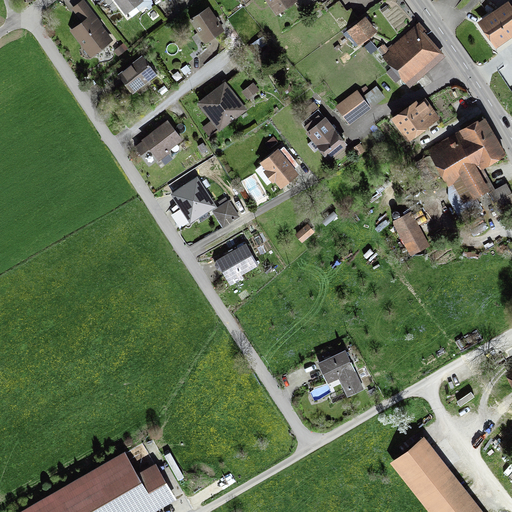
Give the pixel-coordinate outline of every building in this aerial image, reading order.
[(114,39),(84,0),(81,0),(71,7),(81,21),(70,29),(90,56),(114,39)] [(115,0),(121,7),(119,9),(124,15),(128,12),(132,17),(146,6),(149,10),(155,5),(152,1),(153,1),(152,0),(115,0)] [(266,0),(276,14),(298,0),(297,0),(266,0)] [(482,23),(495,41),(511,28),(511,1),(494,14),(482,23)] [(204,41),(205,42),(225,29),(209,5),(188,19),(198,32),(194,35),(200,44),(204,41)] [(390,10),(386,5),(380,9),(384,14),(390,10)] [(358,44),(359,45),(377,30),(365,15),(344,33),(355,46),(358,44)] [(388,47),(384,43),(377,49),(410,87),(446,55),(425,31),(427,30),(419,21),(393,44),(392,43),(388,47)] [(267,43),(263,36),(253,42),(257,49),(267,43)] [(377,48),(371,40),(364,46),(371,54),(377,48)] [(128,49),(123,43),(114,50),(119,56),(128,49)] [(157,74),(142,54),(118,73),(132,92),(157,74)] [(191,69),(187,64),(181,69),(185,74),(191,69)] [(362,83),(359,79),(348,87),(352,91),(362,83)] [(247,109),(225,80),(197,101),(212,120),(202,127),(208,134),(217,127),(220,130),(247,109)] [(259,88),(253,82),(242,91),(248,98),(259,88)] [(168,89),(165,85),(159,90),(162,94),(168,89)] [(371,107),(386,96),(377,85),(363,96),(371,107)] [(358,89),(336,106),(349,124),(371,107),(363,96),(358,89)] [(416,98),(391,117),(408,141),(440,117),(425,96),(418,101),(416,98)] [(346,145),(347,143),(326,115),(325,116),(319,108),(301,121),(308,129),(306,131),(313,139),(308,143),(315,151),(320,148),(329,159),(346,146),(346,145)] [(460,131),(427,149),(448,186),(453,184),(464,204),(487,191),(494,187),(483,168),(485,168),(484,166),(507,153),(485,115),(479,119),(478,117),(459,128),(460,131)] [(183,139),(167,119),(142,139),(143,140),(134,146),(141,155),(149,148),(159,160),(170,151),(169,150),(183,139)] [(278,142),(274,136),(266,143),(270,148),(278,142)] [(197,146),(203,153),(208,149),(203,142),(197,146)] [(365,150),(361,143),(350,148),(354,156),(365,150)] [(280,187),(299,173),(278,147),(259,162),(261,164),(255,169),(267,184),(272,181),(273,183),(275,181),(280,187)] [(217,206),(197,175),(170,193),(180,208),(171,214),(180,228),(189,222),(190,223),(212,209),(217,206)] [(487,191),(499,213),(511,205),(511,193),(505,182),(495,188),(494,187),(487,191)] [(212,209),(223,226),(240,216),(229,199),(228,200),(225,196),(218,201),(220,204),(217,206),(212,209)] [(430,245),(412,210),(393,220),(411,255),(430,245)] [(295,234),(302,242),(315,231),(307,223),(295,234)] [(246,242),(216,259),(230,285),(244,277),(242,274),(259,265),(246,242)] [(347,351),(345,349),(318,362),(328,383),(330,382),(331,385),(340,381),(347,396),(364,388),(348,355),(350,354),(348,350),(347,351)] [(450,399),(457,409),(480,393),(473,383),(450,399)] [(484,511),(424,435),(390,461),(429,511),(484,511)] [(152,511),(177,498),(156,462),(137,472),(125,450),(17,511),(152,511)] [(165,455),(178,479),(184,476),(170,452),(165,455)]
